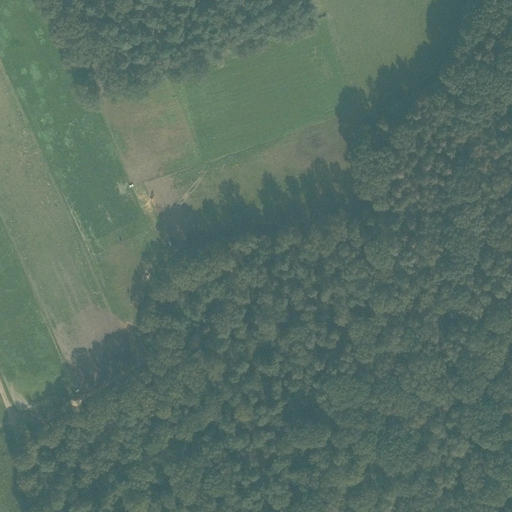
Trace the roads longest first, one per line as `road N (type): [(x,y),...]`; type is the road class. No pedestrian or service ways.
road 1 (track): [(305,511),(362,410),(373,324),(389,285),(388,144),(465,38),(479,0)]
road 2 (track): [(0,390),(36,511)]
road 3 (track): [(431,511),(511,420)]
